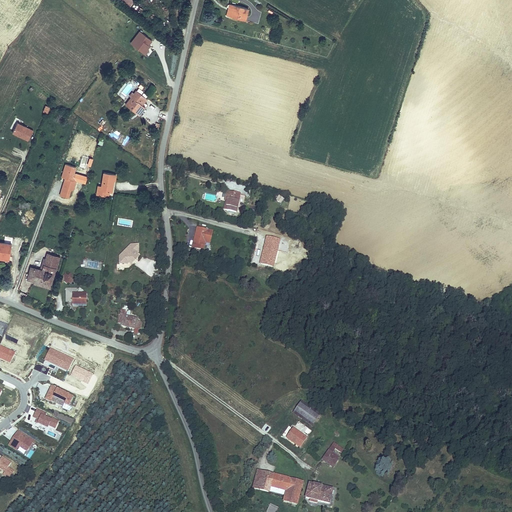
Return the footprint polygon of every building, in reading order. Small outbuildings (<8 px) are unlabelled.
[(249,9),(229,3),(226,15),(246,21),(249,9)] [(153,41),(140,31),(130,43),(146,55),(150,50),(148,49),(151,46),(149,46),(153,41)] [(143,105),(148,99),(136,90),(134,93),(132,91),(129,95),(131,97),(125,104),(141,115),(146,107),(143,105)] [(33,130),(18,122),(12,133),(29,141),(33,130)] [(77,167),(65,164),(61,177),(65,178),(59,195),(69,198),(71,190),(74,191),(77,181),(75,181),(77,174),(75,173),(77,167)] [(115,181),(116,182),(117,174),(103,172),(101,185),(98,185),(96,195),(110,198),(110,193),(113,193),(115,181)] [(38,186),(35,193),(41,196),(44,189),(38,186)] [(242,195),(227,191),(225,201),(226,201),(224,209),(238,213),(242,195)] [(30,210),(31,203),(20,201),(19,208),(30,210)] [(197,249),(205,251),(206,244),(211,245),(214,231),(197,227),(193,245),(198,246),(197,249)] [(0,259),(9,261),(12,244),(0,241),(0,259)] [(276,246),(265,243),(263,248),(265,248),(261,264),(275,267),(276,262),(273,261),(276,246)] [(140,245),(131,244),(120,256),(119,264),(128,264),(130,262),(131,261),(134,261),(136,259),(136,256),(138,255),(139,253),(140,245)] [(40,269),(32,267),(28,279),(36,282),(47,286),(52,273),(55,274),(61,257),(49,253),(45,263),(43,270),(40,269)] [(131,261),(130,262),(132,265),(140,257),(138,255),(136,256),(136,259),(134,261),(131,261)] [(47,286),(36,282),(35,286),(50,291),(55,274),(52,273),(47,286)] [(69,283),(71,284),(74,281),(68,276),(64,283),(68,285),(69,283)] [(77,293),(77,289),(66,289),(66,302),(72,302),(72,307),(87,308),(87,293),(77,293)] [(125,315),(126,310),(121,309),(118,323),(122,324),(121,327),(134,330),(133,335),(138,336),(139,330),(140,331),(142,323),(139,319),(125,315)] [(49,348),(43,360),(69,372),(74,359),(49,348)] [(70,407),(74,396),(52,386),(45,399),(52,403),(54,399),(65,404),(65,405),(70,407)] [(319,417),(300,403),(292,414),(312,428),(319,417)] [(37,409),(33,418),(37,419),(35,423),(49,430),(50,427),(56,430),(59,421),(52,418),(51,419),(44,416),(45,413),(37,409)] [(288,426),(282,436),(300,449),(311,431),(298,421),(292,429),(288,426)] [(27,452),(35,441),(19,431),(9,446),(17,451),(19,447),(27,452)] [(344,450),(334,443),(320,461),(333,469),(340,459),(339,458),(344,450)] [(12,463),(2,457),(0,460),(0,468),(5,472),(2,476),(9,480),(15,471),(8,468),(12,463)] [(269,494),(270,489),(285,493),(282,503),(297,506),(303,482),(254,470),(248,489),(269,494)] [(317,502),(329,506),(332,489),(308,484),(304,499),(310,501),(310,502),(317,504),(317,502)]
